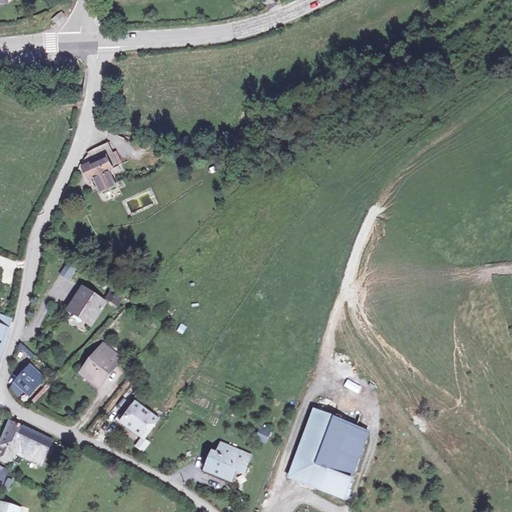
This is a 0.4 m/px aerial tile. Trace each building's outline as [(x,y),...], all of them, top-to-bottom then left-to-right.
[(53,19),(57,24),(67,15),(64,11),(53,19)] [(82,182),(88,179),(84,170),(107,161),(113,158),(108,148),(89,156),(77,171),(82,182)] [(107,161),(84,170),(88,179),(89,182),(92,180),(96,189),(111,183),(110,179),(120,174),(118,169),(111,171),(107,161)] [(111,183),(96,189),(99,195),(114,189),(111,183)] [(67,270),(60,281),(68,286),(75,275),(67,270)] [(104,310),(83,295),(79,300),(82,306),(75,317),(84,322),(87,329),(90,331),(104,310)] [(112,296),(107,305),(117,311),(123,303),(112,296)] [(68,317),(86,330),(86,329),(87,330),(86,329),(87,329),(84,322),(75,317),(82,306),(79,300),(67,317),(68,317)] [(9,314),(0,310),(0,342),(5,326),(9,314)] [(180,324),(177,332),(183,335),(187,327),(180,324)] [(0,357),(9,327),(5,326),(0,342),(0,357)] [(109,349),(89,374),(98,382),(95,387),(103,394),(122,370),(120,368),(125,362),(109,349)] [(33,374),(28,380),(39,389),(44,382),(33,374)] [(98,382),(89,374),(85,380),(95,387),(98,382)] [(28,380),(25,378),(14,392),(20,400),(25,394),(31,399),(39,389),(28,380)] [(159,426),(135,407),(119,427),(125,431),(127,428),(146,442),(159,426)] [(336,422),(314,414),(289,479),(342,499),(349,482),(367,433),(336,422)] [(18,443),(24,431),(11,425),(6,436),(18,443)] [(53,445),(24,431),(18,443),(13,454),(17,456),(19,457),(43,468),(53,445)] [(270,435),(262,431),(259,440),(267,443),(270,435)] [(18,443),(6,436),(0,450),(0,461),(12,467),(17,456),(13,454),(18,443)] [(251,459),(224,449),(220,459),(216,457),(211,471),(216,473),(214,477),(233,484),(237,476),(244,479),(251,459)] [(0,491),(3,493),(4,489),(10,476),(6,474),(1,472),(0,471),(0,491)]
